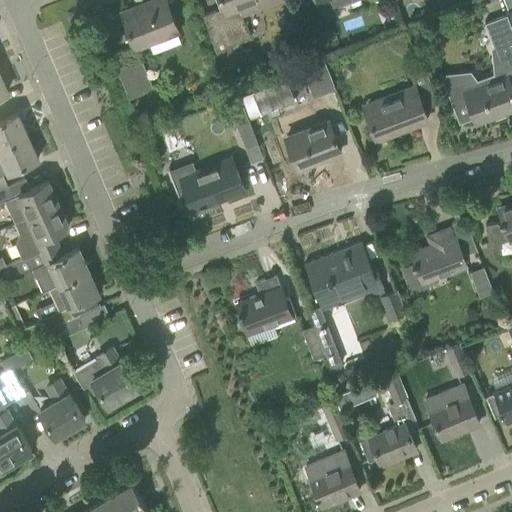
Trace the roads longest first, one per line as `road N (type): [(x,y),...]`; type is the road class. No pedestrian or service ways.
road 1 (residential): [(128,276),(331,203),(511,152)]
road 2 (residential): [(128,276),(12,3)]
road 3 (residential): [(1,511),(154,428)]
road 4 (residential): [(154,428),(171,410),(175,389),(128,276)]
